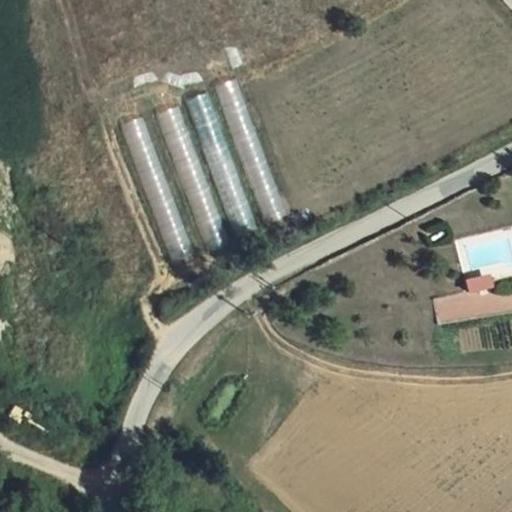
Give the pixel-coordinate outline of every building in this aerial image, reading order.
[(231,81),(216,87),(230,121),(245,116),(231,81)] [(196,142),(218,139),(211,94),(190,97),(196,142)] [(175,106),(158,115),(176,148),(192,139),(175,106)] [(122,124),(142,183),(161,177),(141,117),(122,124)] [(503,270),(485,274),(489,291),(507,287),(503,270)]
